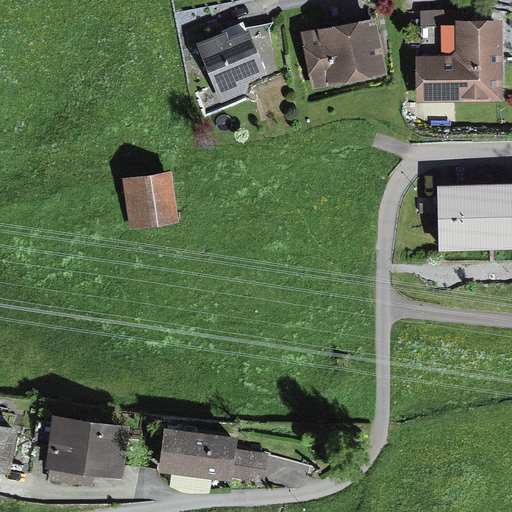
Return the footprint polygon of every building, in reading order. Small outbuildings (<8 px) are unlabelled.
[(426,8),(426,23),(449,22),(448,8),(426,8)] [(456,52),(416,52),(416,99),(503,98),(503,14),(455,14),(456,52)] [(377,71),(369,22),(302,34),(308,63),(311,82),(329,79),(377,71)] [(242,77),(259,70),(244,33),(224,41),(221,34),(197,44),(204,59),(209,72),(214,83),(228,77),(230,82),(242,77)] [(170,167),(122,174),(129,224),(177,217),(170,167)] [(511,175),(437,177),(439,246),(511,244),(511,175)] [(128,418),(54,409),(47,467),(50,467),(49,479),(92,484),(94,471),(121,474),(128,418)] [(15,423),(0,420),(0,470),(8,472),(15,423)] [(238,430),(164,421),(158,470),(264,482),(268,452),(235,448),(238,430)]
